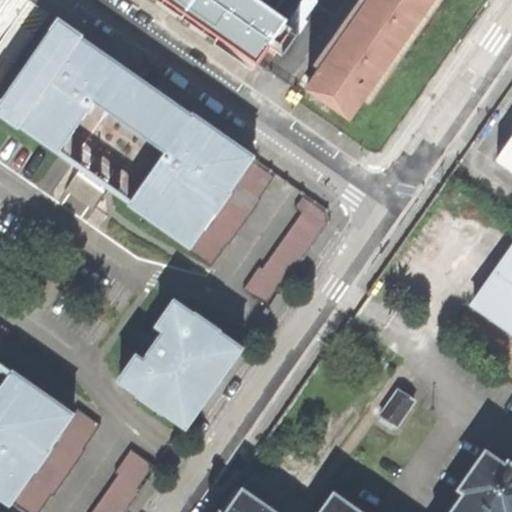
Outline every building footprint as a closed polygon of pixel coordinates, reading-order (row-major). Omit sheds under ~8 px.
[(166,0),(258,64),(288,21),(257,0),(166,0)] [(308,90),(351,120),(365,101),(370,105),(443,0),(361,0),(316,66),(321,70),(308,90)] [(191,247),(253,160),(255,157),(194,114),(193,116),(88,41),(89,40),(60,20),(0,103),(0,113),(20,128),(21,126),(48,145),(58,152),(59,151),(81,167),(110,188),(132,204),(131,205),(157,224),(191,247)] [(511,137),(496,160),(511,170),(511,137)] [(275,175),(253,160),(191,247),(188,250),(211,267),(228,244),(229,245),(261,200),(259,198),(275,175)] [(94,209),(110,188),(81,167),(65,188),(94,209)] [(245,288),(269,305),(285,282),(288,284),(331,223),(329,212),(304,195),(296,207),(303,213),(264,268),(261,266),(245,288)] [(511,251),(474,305),(511,331),(511,251)] [(164,411),(187,427),(216,386),(243,347),(221,331),(222,330),(197,312),(196,314),(175,300),(157,326),(165,331),(145,360),(137,354),(120,380),(140,394),(139,396),(163,412),(164,411)] [(13,500),(74,412),(36,386),(14,370),(13,372),(0,362),(0,495),(11,503),(13,500)] [(382,414),(397,424),(414,400),(399,389),(382,414)] [(78,407),(74,412),(13,500),(30,511),(38,511),(51,494),(52,495),(85,448),(83,447),(100,423),(78,407)] [(127,511),(143,490),(138,487),(154,464),(132,448),(116,471),(119,474),(91,511),(127,511)] [(511,511),(511,459),(510,458),(506,464),(487,451),(460,489),(466,493),(452,511),(362,511),(335,493),(321,511),(276,511),(244,489),(227,511),(224,511),(220,509),(217,511),(511,511)]
